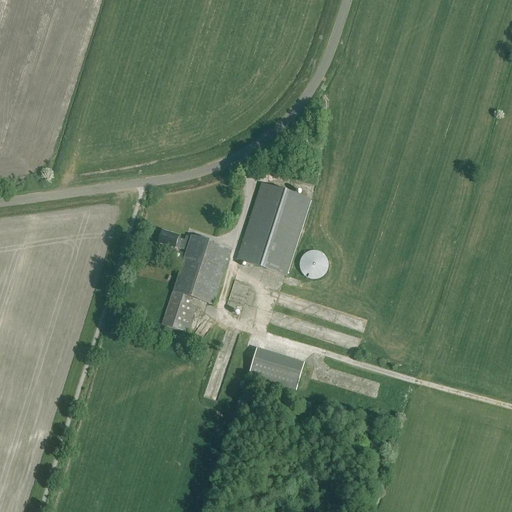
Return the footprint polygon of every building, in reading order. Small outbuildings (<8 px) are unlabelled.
[(286,277),(311,201),(261,185),(237,261),(286,277)] [(162,233),(158,245),(174,250),(175,248),(187,252),(163,326),(187,334),(195,309),(190,307),(192,299),(213,306),(231,250),(191,237),(191,239),(185,238),(184,241),(177,239),(178,238),(162,233)] [(314,281),(318,281),(323,278),(326,274),(328,270),(328,265),(327,260),(325,257),(321,254),(316,252),(311,252),(306,254),(303,257),(301,260),(299,265),(300,270),(302,275),(305,278),(310,281),(314,281)] [(296,392),(305,365),(257,350),(248,378),(296,392)] [(213,388),(222,390),(228,363),(216,360),(209,394),(212,394),(213,388)]
